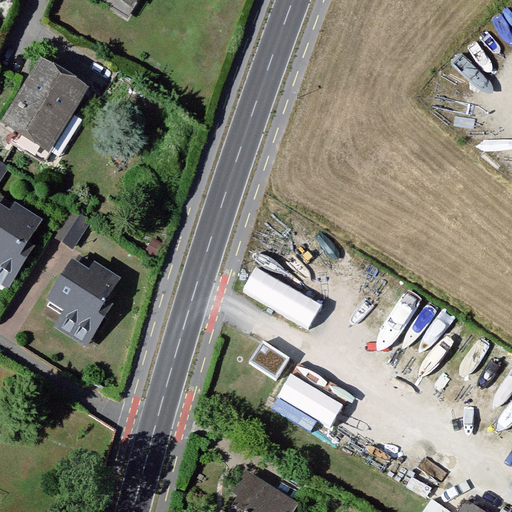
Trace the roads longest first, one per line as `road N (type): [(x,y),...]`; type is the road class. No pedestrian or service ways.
road 1 (primary): [(156,422),(292,0)]
road 2 (residential): [(156,422),(128,418),(81,394),(0,342)]
